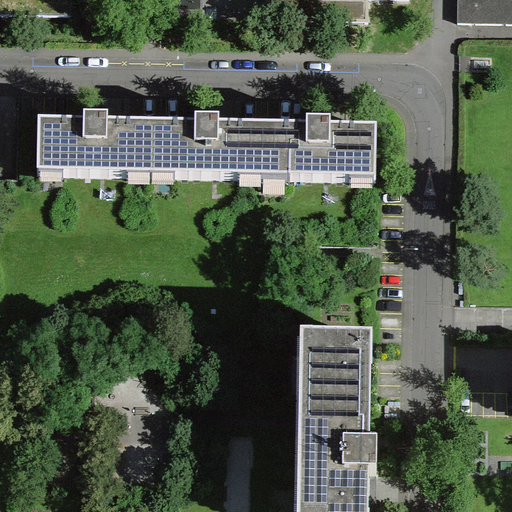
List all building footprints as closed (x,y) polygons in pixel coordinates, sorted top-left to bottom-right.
[(74,0),(0,0),(0,18),(75,19),(74,0)] [(330,0),(265,0),(265,20),(367,22),(367,1),(330,0)] [(511,0),(457,0),(457,25),(511,26),(511,0)] [(384,182),(384,128),(320,128),(207,127),(95,126),(38,125),(38,179),(384,182)] [(374,341),(301,340),(298,511),(371,511),(372,463),(374,341)]
